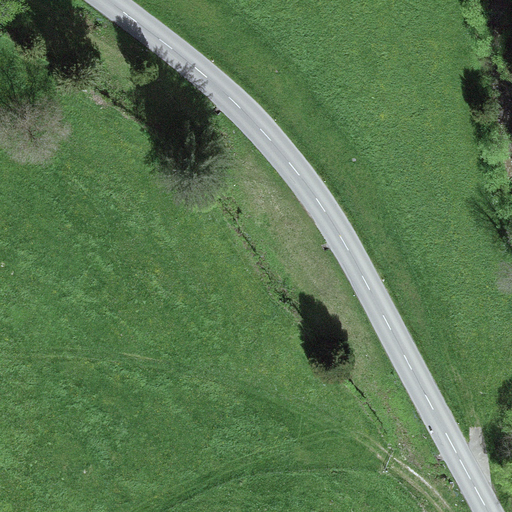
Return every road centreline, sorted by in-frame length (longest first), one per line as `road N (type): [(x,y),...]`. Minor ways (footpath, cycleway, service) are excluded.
road 1 (secondary): [(486,511),(324,208),(212,80),(107,0)]
road 2 (track): [(351,435),(407,469),(446,511)]
